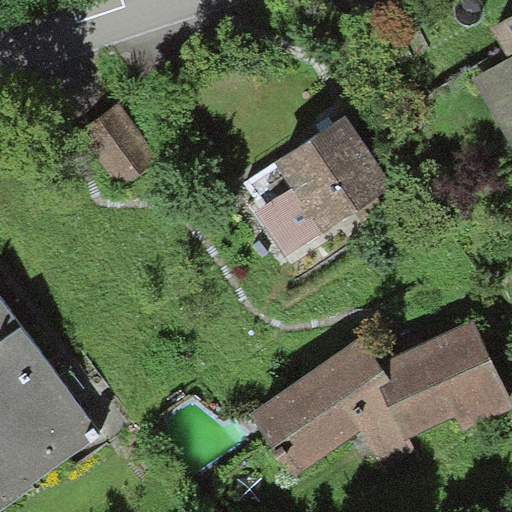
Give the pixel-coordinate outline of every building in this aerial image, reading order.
[(511,17),(495,26),(511,57),(474,78),(511,146),(511,17)] [(122,107),(83,135),(122,189),(161,162),(122,107)] [(288,254),(392,185),(345,115),(246,181),(264,207),(259,211),(288,254)] [(0,508),(102,436),(76,400),(51,365),(27,331),(0,293),(0,508)] [(295,477),(360,429),(383,472),(418,451),(413,437),(453,418),(458,429),(511,404),(511,395),(471,317),(378,366),(359,338),(252,412),(295,477)]
